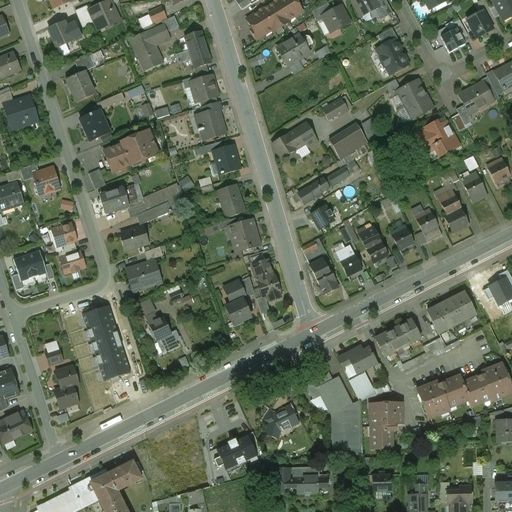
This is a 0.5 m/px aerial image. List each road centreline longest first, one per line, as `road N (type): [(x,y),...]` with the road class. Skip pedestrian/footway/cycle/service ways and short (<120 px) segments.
road 1 (residential): [(14,318),(105,283),(17,0)]
road 2 (residential): [(315,332),(211,0)]
road 3 (tertiary): [(315,332),(61,460)]
road 4 (tertiary): [(511,234),(315,332)]
road 5 (residential): [(511,38),(438,76),(396,0)]
road 6 (residential): [(14,318),(61,460)]
